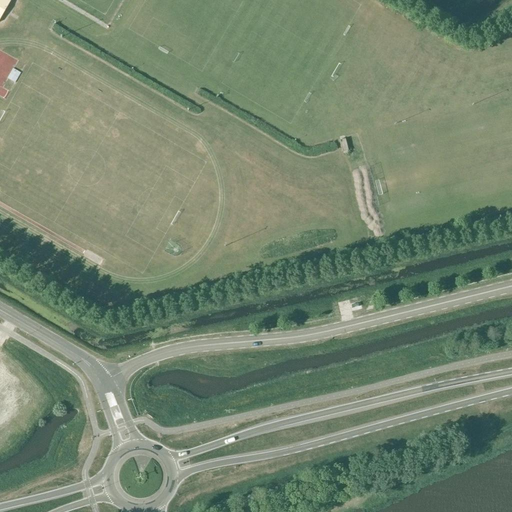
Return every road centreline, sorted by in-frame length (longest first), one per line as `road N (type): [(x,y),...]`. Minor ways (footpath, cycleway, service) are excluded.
road 1 (tertiary): [(103,382),(172,351),(328,332),(511,286)]
road 2 (primary): [(511,372),(347,407),(166,459)]
road 3 (primary): [(171,476),(511,392)]
road 4 (unclassified): [(103,382),(76,355),(0,310)]
